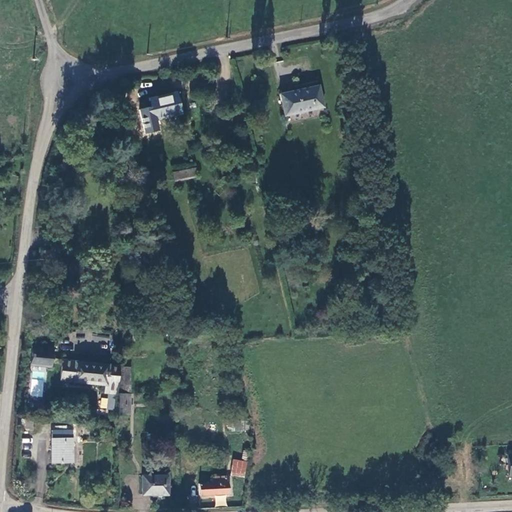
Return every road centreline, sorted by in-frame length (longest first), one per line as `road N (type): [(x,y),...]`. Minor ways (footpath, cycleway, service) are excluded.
road 1 (unclassified): [(65,87),(382,20),(415,0)]
road 2 (unclassified): [(16,300),(31,182),(65,87)]
road 3 (unclassified): [(0,474),(16,300)]
road 4 (tertiary): [(511,505),(381,511)]
